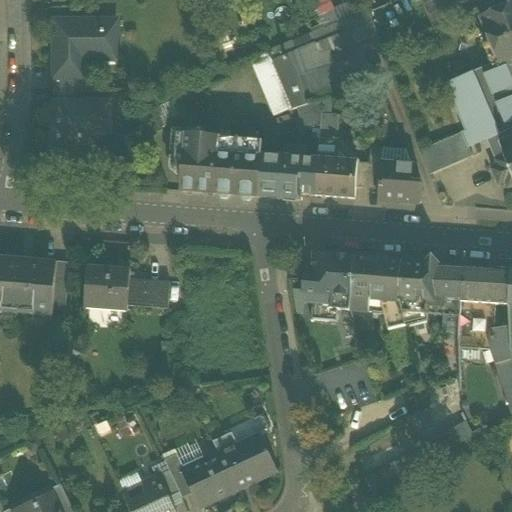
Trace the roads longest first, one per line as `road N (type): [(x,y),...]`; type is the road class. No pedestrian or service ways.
road 1 (residential): [(260,224),(300,475),(293,511)]
road 2 (residential): [(511,244),(260,224)]
road 3 (residential): [(260,224),(9,204)]
road 4 (unclassified): [(17,0),(9,204)]
